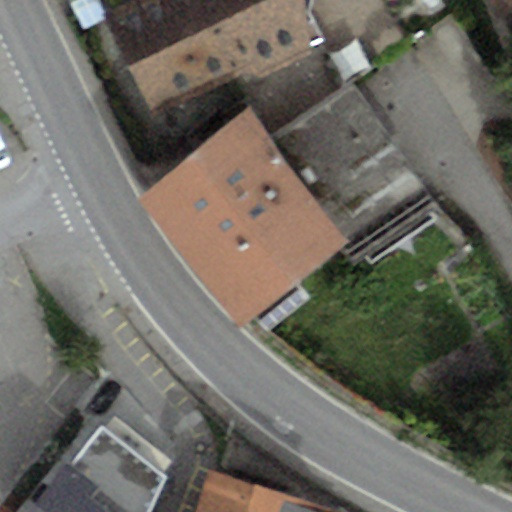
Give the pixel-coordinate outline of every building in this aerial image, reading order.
[(156,116),(251,70),(215,0),(132,0),(105,15),(156,116)] [(215,0),(251,70),(258,81),(325,46),(308,11),(310,0),(215,0)] [(511,0),(486,0),(495,20),(511,12),(511,0)] [(439,210),(352,85),(267,138),(249,109),(137,200),(239,329),(343,251),(354,267),(439,210)] [(102,428),(72,467),(100,488),(90,500),(105,511),(148,511),(166,480),(161,474),(170,463),(116,420),(105,431),(102,428)] [(105,511),(90,500),(100,488),(72,467),(67,464),(30,511),(105,511)] [(329,511),(209,472),(196,511),(329,511)]
